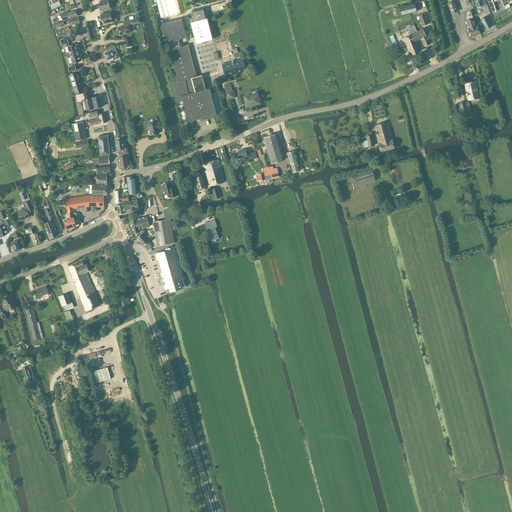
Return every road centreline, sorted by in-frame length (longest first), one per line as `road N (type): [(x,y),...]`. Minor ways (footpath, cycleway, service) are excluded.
road 1 (tertiary): [(115,175),(364,98),(511,24)]
road 2 (tertiary): [(212,511),(121,234)]
road 3 (tertiary): [(115,175),(105,98),(76,0)]
road 4 (tertiary): [(0,283),(121,234)]
road 5 (unclassified): [(0,260),(112,214)]
